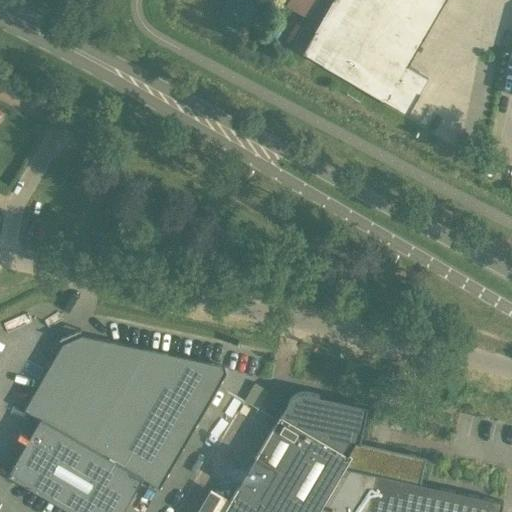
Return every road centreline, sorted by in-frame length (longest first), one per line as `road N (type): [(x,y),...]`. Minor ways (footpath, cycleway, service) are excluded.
road 1 (unclassified): [(511,369),(0,258)]
road 2 (primary): [(116,71),(511,310)]
road 3 (primary): [(511,273),(116,71)]
